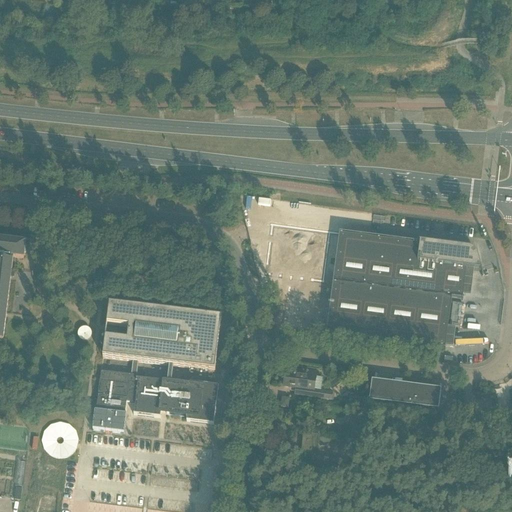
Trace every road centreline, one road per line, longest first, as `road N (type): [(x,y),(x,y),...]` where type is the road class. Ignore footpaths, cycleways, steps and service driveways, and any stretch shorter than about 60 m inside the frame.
road 1 (primary): [(0,134),(511,199)]
road 2 (primary): [(511,141),(203,131),(0,110)]
road 3 (unclassified): [(255,345),(245,272),(213,226),(0,197)]
road 4 (unclassified): [(255,345),(470,374),(502,368),(511,345)]
road 5 (unclassified): [(235,511),(255,345)]
